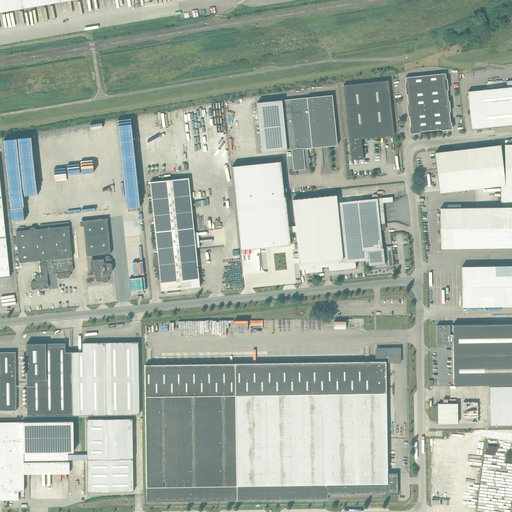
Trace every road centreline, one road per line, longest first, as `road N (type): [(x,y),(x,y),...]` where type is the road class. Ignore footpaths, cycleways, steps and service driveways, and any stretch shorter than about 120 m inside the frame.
road 1 (unclassified): [(0,325),(418,281)]
road 2 (unclassified): [(0,112),(326,58)]
road 3 (unknown): [(419,340),(161,348)]
road 4 (unclassified): [(418,511),(418,281)]
road 5 (unclassified): [(408,146),(401,75),(425,71),(449,71),(457,141)]
road 6 (unknown): [(211,302),(225,235),(211,165)]
road 7 (unclassified): [(418,281),(408,146)]
